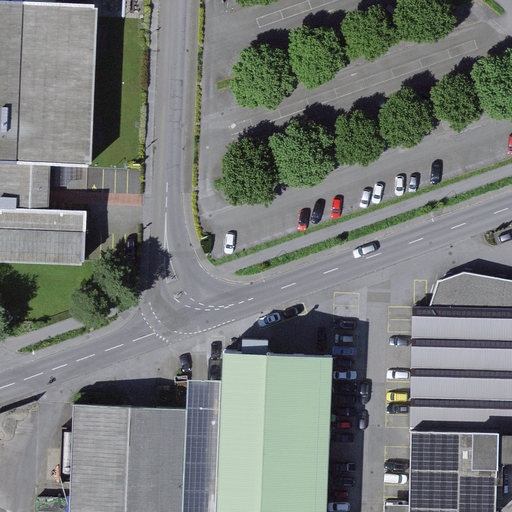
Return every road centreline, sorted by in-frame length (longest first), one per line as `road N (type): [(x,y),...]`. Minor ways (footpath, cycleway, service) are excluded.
road 1 (residential): [(511,206),(229,307),(203,308)]
road 2 (residential): [(174,0),(165,240),(173,288),(203,308)]
road 3 (residential): [(203,308),(162,331),(6,385)]
road 4 (unknown): [(62,366),(27,511)]
